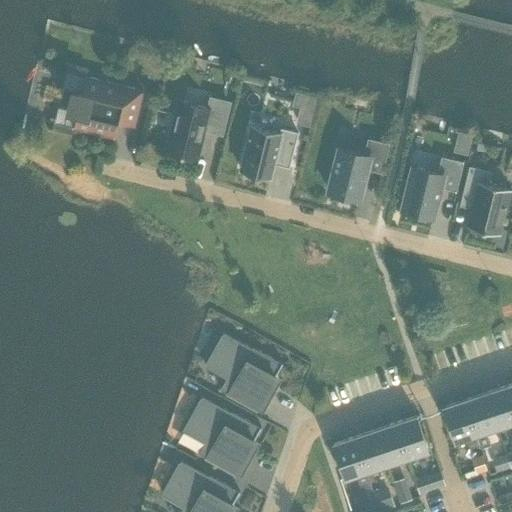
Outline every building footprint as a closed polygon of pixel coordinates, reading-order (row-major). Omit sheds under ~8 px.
[(143,90),(111,82),(86,76),(82,93),(72,91),(68,109),(77,111),(73,128),(114,138),(118,121),(134,125),(143,90)] [(208,107),(201,106),(178,100),(165,150),(196,158),(203,128),(220,132),(228,103),(211,99),(208,107)] [(270,176),(273,163),(289,167),(298,132),(281,128),(280,133),(251,126),(240,169),(248,171),(247,175),(262,178),(263,175),(270,176)] [(364,155),(339,149),(328,191),(329,191),(336,193),(336,197),(350,200),(351,197),(359,198),(367,169),(381,173),(380,174),(382,174),(390,143),(388,143),(388,144),(368,139),(364,155)] [(402,209),(433,217),(440,187),(455,191),(454,192),(456,192),(463,161),(462,161),(462,162),(442,157),(438,173),(414,167),(412,167),(402,209)] [(467,226),(499,233),(506,203),(510,204),(511,197),(511,191),(509,191),(510,188),(488,183),(491,171),(469,166),(462,195),(474,198),(467,226)] [(220,389),(263,412),(271,397),(265,394),(275,375),(282,363),(281,362),(252,346),(252,347),(224,332),(205,365),(227,377),(220,389)] [(511,404),(506,385),(485,392),(497,427),(511,421),(511,404)] [(481,447),(490,444),(486,431),(497,427),(485,392),(465,399),(476,434),(479,443),(481,447)] [(199,453),(240,476),(251,460),(245,456),(261,427),(260,426),(231,411),(230,412),(202,396),(184,429),(205,441),(199,453)] [(479,443),(476,434),(465,399),(443,406),(455,441),(467,437),(470,447),(479,443)] [(416,415),(395,422),(407,457),(428,450),(416,415)] [(407,457),(395,422),(375,429),(386,464),(407,457)] [(386,464),(375,429),(354,436),(366,471),(386,464)] [(370,482),(366,471),(354,436),(333,443),(345,478),(356,474),(359,486),(370,482)] [(179,511),(227,511),(239,491),(238,491),(209,475),(209,476),(181,460),(163,494),(184,505),(179,511)] [(511,491),(509,492),(498,496),(500,503),(511,499),(511,491)]
